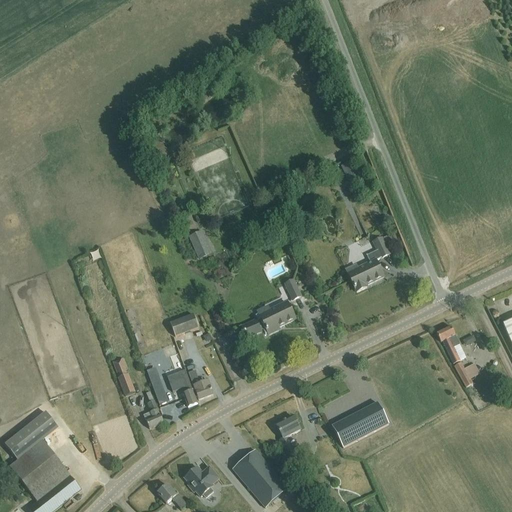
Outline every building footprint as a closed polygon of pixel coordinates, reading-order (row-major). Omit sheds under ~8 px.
[(158,143),(154,147),(150,152),(162,162),(164,160),(170,153),(158,143)] [(355,162),(342,167),(350,185),(363,179),(355,162)] [(384,226),(391,223),(387,214),(380,216),(384,226)] [(201,233),(190,238),(193,246),(205,241),(201,233)] [(277,234),(271,237),(274,243),(280,240),(277,234)] [(369,237),(361,241),(363,246),(372,242),(369,237)] [(357,266),(346,271),(357,294),(368,289),(367,287),(385,279),(377,261),(382,259),(389,255),(382,239),(374,243),(378,251),(368,256),(371,264),(358,270),(357,266)] [(101,249),(92,252),(95,262),(104,259),(101,249)] [(293,301),(301,298),(293,282),(285,285),(293,301)] [(329,293),(332,298),(338,293),(335,289),(329,293)] [(185,301),(187,307),(196,303),(194,298),(185,301)] [(256,321),(242,328),(243,330),(247,338),(247,340),(262,333),(261,332),(266,330),(269,336),(279,331),(278,329),(295,320),(287,304),(270,312),(260,317),(261,320),(257,322),(256,321)] [(177,305),(167,309),(169,316),(179,312),(177,305)] [(195,317),(172,325),(177,338),(199,329),(195,317)] [(511,321),(503,325),(511,347),(511,321)] [(442,342),(449,357),(453,365),(463,360),(463,356),(450,329),(436,336),(440,343),(442,342)] [(476,342),(473,336),(462,342),(465,347),(476,342)] [(178,343),(173,345),(176,353),(181,351),(178,343)] [(179,355),(172,357),(177,368),(183,366),(179,355)] [(124,360),(113,364),(116,372),(119,380),(122,389),(125,398),(135,394),(132,386),(128,376),(128,377),(126,374),(125,371),(126,370),(128,370),(126,365),(124,360)] [(461,364),(454,367),(465,389),(473,385),(461,364)] [(185,372),(168,378),(174,395),(181,392),(188,408),(198,404),(187,378),(185,372)] [(190,375),(199,401),(213,396),(210,388),(211,388),(209,382),(200,386),(196,373),(190,375)] [(168,402),(160,382),(152,385),(159,405),(168,402)] [(150,432),(164,425),(150,394),(146,396),(151,405),(148,406),(152,414),(144,418),(150,432)] [(378,404),(333,427),(343,449),(389,426),(378,404)] [(17,462),(42,442),(57,430),(44,413),(4,446),(17,462)] [(279,440),(289,459),(299,454),(295,446),(291,447),(286,437),(300,430),(292,416),(275,425),(283,439),(279,440)] [(27,510),(28,511),(54,511),(81,491),(42,442),(17,462),(9,469),(37,503),(27,510)] [(256,452),(233,471),(265,509),(288,490),(256,452)] [(306,468),(299,455),(289,460),(296,473),(306,468)] [(197,469),(185,480),(190,486),(188,487),(194,494),(196,493),(201,499),(203,496),(206,499),(213,493),(211,490),(213,488),(212,486),(219,480),(210,469),(202,475),(197,469)] [(173,499),(179,507),(182,510),(188,505),(175,490),(173,492),(168,486),(158,493),(167,504),(173,499)] [(378,494),(367,497),(370,508),(381,505),(378,494)]
